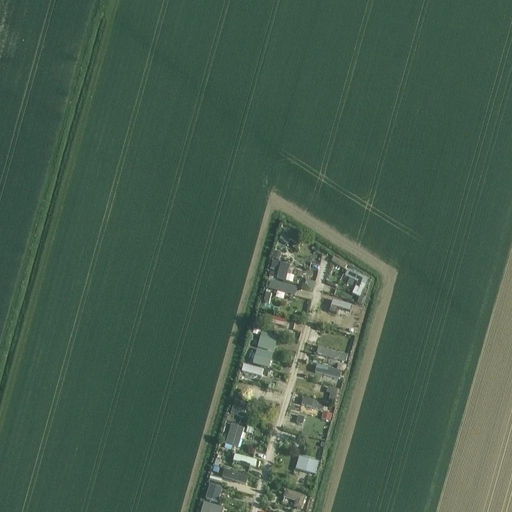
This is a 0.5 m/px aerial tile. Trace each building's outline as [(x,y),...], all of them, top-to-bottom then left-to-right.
[(274,260),(271,271),(277,272),(275,278),(285,281),(290,265),(274,260)] [(348,270),(344,277),(356,283),(351,294),(358,298),(368,280),(348,270)] [(267,280),(260,303),(268,305),(272,290),(296,296),(298,289),(267,280)] [(345,319),(342,331),(355,335),(360,315),(352,313),(355,305),(345,302),(340,317),(345,319)] [(260,334),(256,349),(273,353),(277,339),(260,334)] [(256,350),(252,365),(268,369),(272,355),(256,350)] [(243,365),(239,378),(259,383),(262,371),(243,365)] [(234,400),(230,415),(243,419),(246,408),(255,410),(256,406),(234,400)] [(231,424),(225,444),(239,449),(246,429),(231,424)] [(300,457),(296,471),(314,476),(318,462),(300,457)] [(221,489),(208,485),(204,499),(217,503),(221,489)] [(295,502),(293,508),(301,511),(305,498),(286,491),(283,499),(295,502)]
